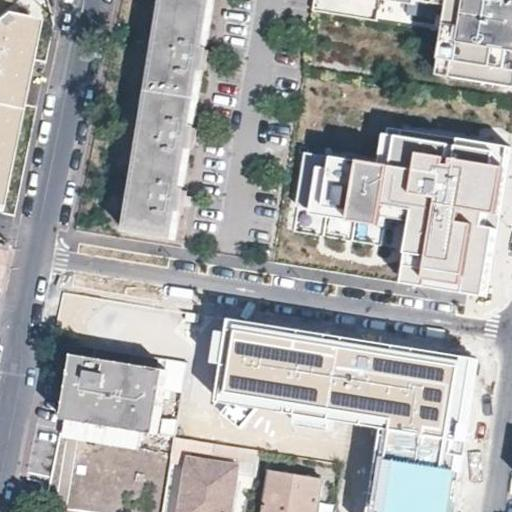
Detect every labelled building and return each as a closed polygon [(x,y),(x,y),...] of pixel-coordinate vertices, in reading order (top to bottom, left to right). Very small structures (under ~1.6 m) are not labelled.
[(184,211),(186,201),(188,191),(184,191),(191,148),(195,149),(196,140),(198,129),(194,128),(203,71),(207,72),(209,62),(211,51),(206,51),(214,0),(166,0),(160,38),(140,165),(128,240),(175,248),(181,210),(184,211)] [(511,0),(314,0),(314,5),(448,24),(440,77),(511,87),(511,0)] [(0,207),(5,208),(42,11),(3,4),(0,6),(0,207)] [(343,144),(314,151),(300,227),(412,248),(407,270),(484,284),(511,136),(402,116),(395,153),(343,144)] [(0,284),(9,245),(0,243),(0,284)] [(462,511),(485,361),(238,325),(221,442),(380,465),(373,511),(462,511)] [(76,356),(75,366),(93,369),(94,359),(76,356)] [(93,405),(69,401),(66,419),(157,434),(167,370),(94,359),(93,369),(75,366),(71,387),(95,390),(93,405)] [(71,387),(69,401),(93,405),(95,390),(71,387)] [(233,497),(238,465),(190,457),(180,511),(225,511),(228,497),(233,497)] [(315,511),(320,479),(271,471),(265,511),(315,511)]
